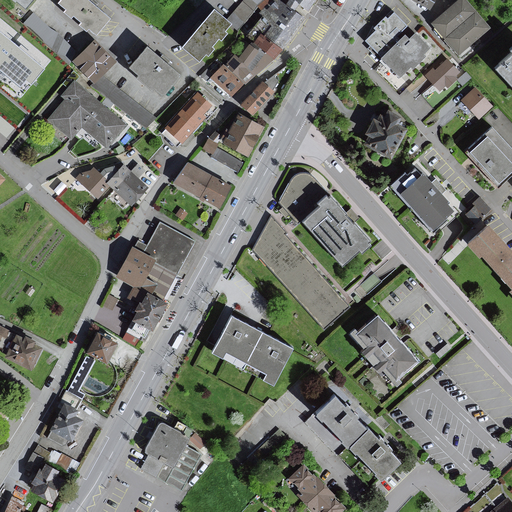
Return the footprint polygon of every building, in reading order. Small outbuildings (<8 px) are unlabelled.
[(95,0),(62,0),(62,1),(69,8),(67,11),(74,17),(77,13),(85,20),(83,23),(90,29),(93,26),(100,33),(115,16),(95,0)] [(238,52),(213,75),(234,94),(247,82),(287,46),(285,45),(308,15),(286,0),(243,0),(230,15),(237,21),(242,17),(247,20),(261,5),(275,23),(268,32),(265,31),(243,55),(238,52)] [(300,0),(310,9),(315,0),(300,0)] [(435,0),(407,0),(430,11),(435,0)] [(490,29),(464,0),(458,0),(430,26),(458,57),(490,29)] [(219,6),(186,45),(203,60),(210,52),(214,54),(220,47),(217,44),(224,36),(227,38),(233,31),(230,29),(237,21),(230,15),(219,6)] [(33,12),(23,22),(70,64),(75,50),(59,31),(50,28),(33,12)] [(374,31),(363,41),(399,78),(410,68),(413,70),(426,57),(424,55),(430,49),(394,12),(387,20),(385,18),(372,29),(374,31)] [(46,66),(0,28),(0,81),(20,98),(46,66)] [(118,61),(96,39),(73,61),(95,83),(104,74),(118,61)] [(183,71),(151,43),(133,64),(142,71),(139,74),(155,88),(157,85),(165,92),(183,71)] [(511,56),(499,68),(511,83),(511,56)] [(458,74),(446,60),(437,68),(435,65),(423,75),(438,91),(458,74)] [(464,73),(455,81),(460,87),(469,79),(464,73)] [(147,124),(157,114),(104,74),(95,83),(93,84),(147,124)] [(257,112),(277,89),(265,78),(245,102),(257,112)] [(125,126),(72,82),(59,98),(63,101),(46,122),(71,142),(80,130),(105,150),(125,126)] [(219,103),(202,88),(165,128),(182,143),(219,103)] [(476,119),(491,106),(474,88),(460,101),(476,119)] [(251,153),(267,123),(240,109),(225,140),(251,153)] [(369,137),(364,146),(392,160),(407,129),(398,125),(402,117),(388,110),(385,117),(381,115),(378,120),(374,118),(366,136),(369,137)] [(0,128),(8,136),(16,126),(0,112),(0,128)] [(498,187),(511,174),(511,148),(493,126),(466,150),(498,187)] [(209,137),(204,146),(214,152),(219,143),(209,137)] [(175,181),(222,206),(234,183),(190,159),(175,181)] [(413,215),(431,235),(466,204),(448,184),(444,187),(418,159),(393,181),(418,210),(413,215)] [(101,195),(113,182),(110,180),(112,177),(95,161),(81,176),(101,195)] [(152,185),(127,161),(112,177),(110,180),(113,182),(135,203),(152,185)] [(295,173),(281,196),(300,220),(304,216),(345,262),(364,246),(366,249),(376,238),(321,177),(313,171),(303,169),(295,173)] [(478,198),(471,205),(473,208),(463,216),(473,227),(482,219),(481,218),(489,211),(478,198)] [(188,209),(182,204),(176,212),(183,216),(188,209)] [(272,210),(254,244),(324,324),(350,303),(286,230),(288,228),(272,210)] [(196,241),(160,221),(149,242),(139,236),(119,275),(136,284),(131,293),(142,299),(137,307),(140,309),(136,317),(157,328),(172,301),(165,297),(196,241)] [(511,241),(494,221),(471,241),(483,253),(485,251),(511,281),(511,241)] [(108,293),(105,304),(113,307),(117,296),(108,293)] [(297,345),(235,312),(215,349),(277,382),(297,345)] [(383,312),(359,331),(372,346),(366,351),(382,370),(386,367),(398,381),(423,360),(383,312)] [(0,327),(0,354),(31,370),(42,349),(36,346),(36,342),(26,337),(23,339),(0,327)] [(119,341),(99,330),(88,351),(108,361),(119,341)] [(339,394),(320,412),(352,446),(354,444),(372,427),(361,416),(364,414),(352,401),(349,404),(339,394)] [(74,440),(84,419),(78,416),(80,412),(75,409),(77,405),(66,400),(52,430),(74,440)] [(164,419),(161,421),(153,436),(148,445),(148,448),(150,450),(145,460),(142,465),(174,481),(185,487),(203,450),(189,442),(192,435),(191,432),(187,430),(190,423),(181,418),(177,425),(168,420),(164,419)] [(294,440),(280,425),(242,461),(256,475),(294,440)] [(372,427),(354,444),(386,477),(406,458),(396,447),(398,445),(386,433),(383,435),(374,425),(372,427)] [(203,446),(207,438),(195,432),(191,440),(203,446)] [(36,483),(33,488),(54,499),(66,476),(59,472),(62,467),(45,458),(50,447),(38,441),(25,464),(37,470),(31,480),(36,483)] [(339,511),(347,505),(306,461),(291,476),(305,491),(301,495),(317,511),(320,508),(323,511),(339,511)] [(3,511),(50,511),(54,506),(41,500),(35,511),(25,507),(28,500),(13,492),(3,511)] [(511,511),(511,492),(487,511),(511,511)]
